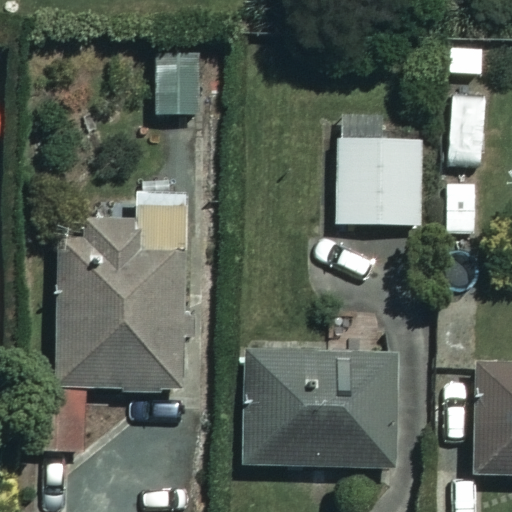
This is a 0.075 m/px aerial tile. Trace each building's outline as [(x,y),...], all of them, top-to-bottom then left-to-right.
[(197,64),(148,65),(149,117),(198,116),(197,64)] [(414,147),(328,149),(329,229),(416,227),(414,147)] [(172,394),(177,202),(128,201),(127,230),(50,228),(46,394),(17,393),(15,452),(78,454),(80,392),(172,394)] [(387,356),(234,355),(233,469),(387,469),(387,356)] [(511,370),(466,369),(461,478),(511,479),(511,370)]
